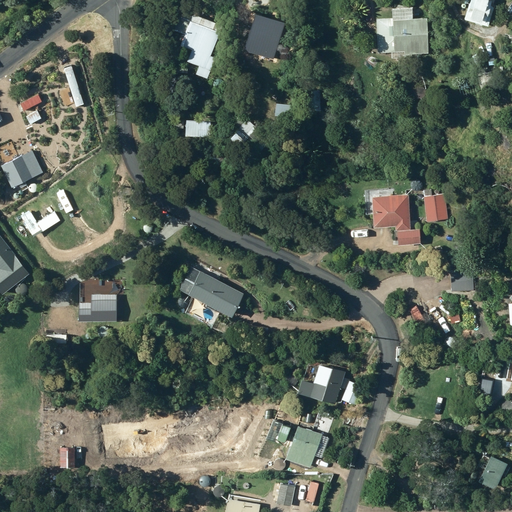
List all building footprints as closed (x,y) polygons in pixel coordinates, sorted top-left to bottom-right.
[(491,1),(489,0),(473,0),(466,20),(476,23),(490,27),(495,10),(496,11),(498,4),(491,2),(491,1)] [(430,50),(429,19),(414,19),(414,8),(395,9),(395,19),(378,20),(380,53),(407,52),(407,56),(420,55),(420,51),(430,50)] [(221,33),(184,18),(178,32),(187,35),(183,46),(194,51),(189,62),(201,67),(198,74),(209,79),(217,58),(211,56),(221,33)] [(246,59),(247,71),(255,71),(255,59),(246,59)] [(479,76),(484,91),(496,87),(492,72),(479,76)] [(468,81),(458,84),(461,91),(471,88),(468,81)] [(322,111),(321,90),(308,91),(309,111),(322,111)] [(19,105),(24,114),(44,103),(39,94),(19,105)] [(31,125),(43,118),(39,110),(27,117),(31,125)] [(212,122),(187,121),(186,137),(202,137),(201,143),(209,143),(209,138),(211,138),(212,122)] [(245,124),(227,144),(231,147),(235,142),(241,147),(255,132),(245,124)] [(66,145),(57,147),(61,164),(70,162),(66,145)] [(33,151),(3,167),(13,188),(44,173),(33,151)] [(209,159),(215,170),(224,166),(218,154),(209,159)] [(425,190),(428,222),(448,220),(445,195),(433,196),(432,189),(425,190)] [(410,195),(375,197),(377,229),(398,228),(398,232),(400,231),(400,246),(422,245),(421,230),(412,230),(410,195)] [(30,273),(0,234),(0,290),(3,294),(30,273)] [(447,262),(442,248),(435,250),(439,264),(447,262)] [(453,291),(474,290),(473,269),(452,270),(453,291)] [(191,296),(234,318),(246,296),(203,273),(191,296)] [(78,316),(116,317),(117,292),(79,291),(78,316)] [(336,339),(328,347),(342,360),(350,352),(336,339)] [(336,405),(347,373),(322,364),(315,384),(304,381),(300,393),(336,405)] [(351,381),(343,400),(356,405),(364,386),(351,381)] [(292,420),(302,423),(304,415),(294,412),(292,420)] [(300,427),(288,460),(311,469),(323,436),(300,427)] [(490,458),(477,483),(494,491),(506,466),(490,458)] [(292,507),(296,487),(282,484),(278,504),(292,507)] [(259,511),(261,505),(230,500),(227,511),(259,511)]
